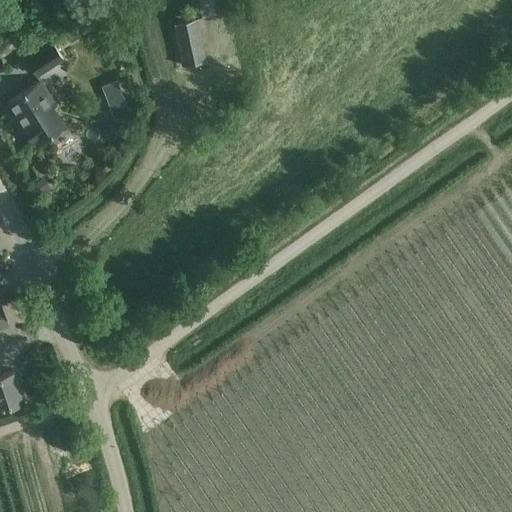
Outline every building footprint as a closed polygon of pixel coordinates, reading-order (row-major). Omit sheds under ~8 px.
[(228,12),(225,0),(198,0),(203,19),(228,12)] [(207,61),(198,18),(175,23),(183,66),(207,61)] [(28,61),(37,75),(64,57),(55,44),(28,61)] [(21,124),(33,143),(36,141),(38,143),(65,125),(53,107),(56,104),(40,79),(10,99),(25,122),(21,124)] [(103,99),(109,114),(126,107),(120,92),(103,99)] [(129,135),(120,132),(116,146),(124,149),(129,135)] [(44,176),(33,183),(39,193),(51,186),(44,176)] [(0,328),(9,325),(2,304),(0,304),(0,328)] [(0,374),(0,408),(5,406),(24,400),(14,370),(0,374)]
